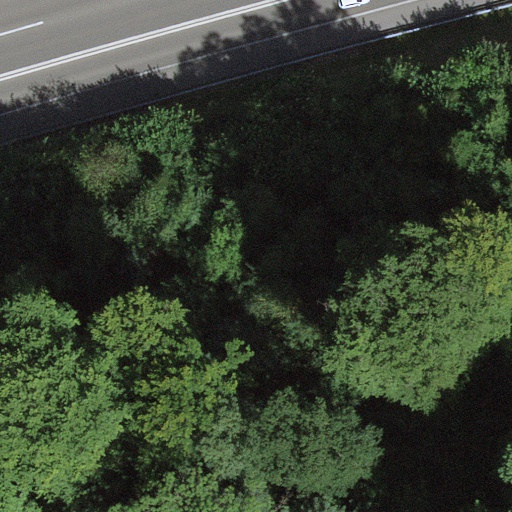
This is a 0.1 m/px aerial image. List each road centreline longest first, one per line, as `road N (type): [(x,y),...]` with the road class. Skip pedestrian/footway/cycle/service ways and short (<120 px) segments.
road 1 (motorway): [(0,103),(376,0)]
road 2 (motorway): [(0,34),(123,0)]
